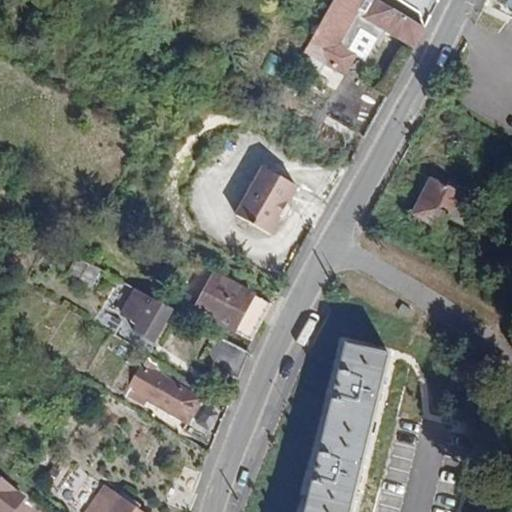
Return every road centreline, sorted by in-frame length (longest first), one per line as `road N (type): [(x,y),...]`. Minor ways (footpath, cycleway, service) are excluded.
road 1 (residential): [(334,246),(277,343),(212,511)]
road 2 (residential): [(467,0),(334,246)]
road 3 (residential): [(334,246),(479,333),(511,366)]
